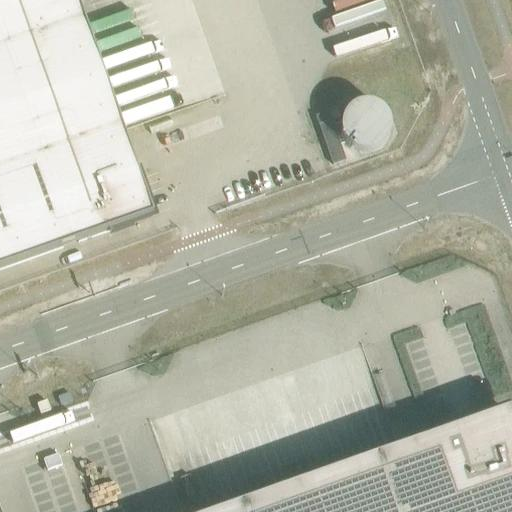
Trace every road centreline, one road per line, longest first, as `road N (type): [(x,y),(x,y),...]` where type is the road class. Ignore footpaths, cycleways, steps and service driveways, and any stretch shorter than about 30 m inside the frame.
road 1 (unclassified): [(0,349),(506,168)]
road 2 (unclassified): [(506,168),(446,0)]
